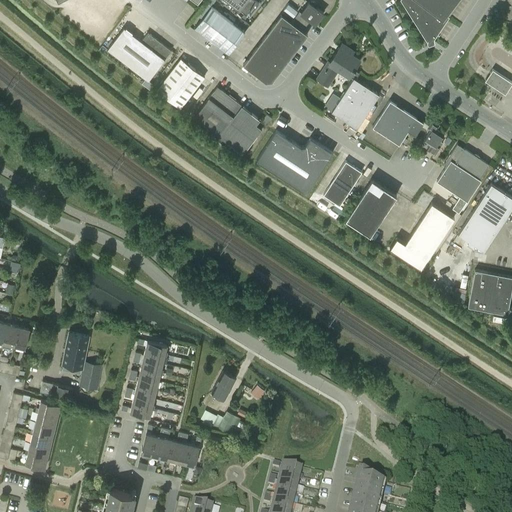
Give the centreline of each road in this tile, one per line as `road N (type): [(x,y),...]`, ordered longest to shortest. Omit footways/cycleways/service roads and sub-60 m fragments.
road 1 (unclassified): [(511,384),(176,159),(0,16)]
road 2 (residential): [(330,511),(352,416),(344,397),(183,300),(127,252),(0,191)]
road 3 (unclassified): [(281,97),(252,93),(133,1)]
road 4 (unclassified): [(404,176),(281,97)]
road 5 (residential): [(170,511),(174,491),(165,481),(118,469),(130,417)]
